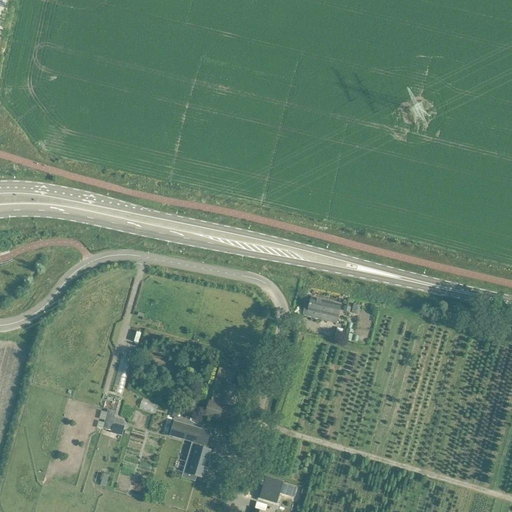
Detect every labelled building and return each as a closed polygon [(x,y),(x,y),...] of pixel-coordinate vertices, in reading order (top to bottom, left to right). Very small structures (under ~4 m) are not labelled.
[(206,311),(236,320),(240,303),(210,295),(206,311)] [(314,319),(337,324),(341,305),(311,299),(309,309),(306,308),(304,309),(303,314),(304,316),(314,319)] [(236,373),(226,370),(220,368),(217,377),(227,380),(226,384),(225,384),(222,395),(214,393),(211,402),(209,402),(206,416),(220,419),(223,406),(219,404),(220,403),(233,406),(238,388),(231,386),(232,381),(233,381),(236,373)] [(108,410),(103,428),(111,431),(112,431),(114,423),(116,419),(115,419),(115,418),(117,412),(108,410)] [(183,473),(203,479),(206,468),(208,469),(210,461),(208,461),(212,450),(205,448),(205,446),(206,447),(211,432),(174,421),(170,436),(192,442),(183,473)] [(112,431),(111,433),(122,436),(125,426),(114,423),(112,431)] [(266,477),(260,498),(277,503),(280,493),(294,497),(297,487),(283,483),(283,481),(266,477)]
